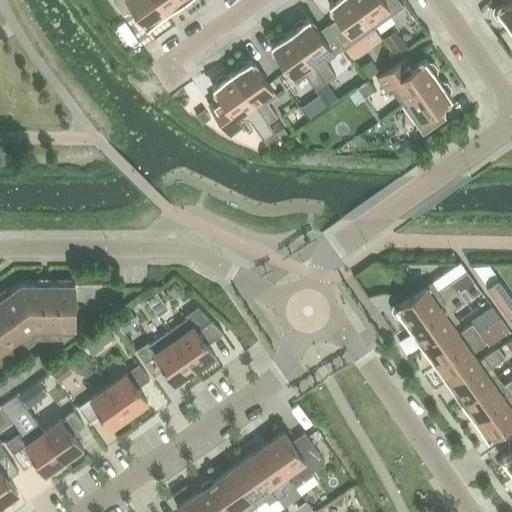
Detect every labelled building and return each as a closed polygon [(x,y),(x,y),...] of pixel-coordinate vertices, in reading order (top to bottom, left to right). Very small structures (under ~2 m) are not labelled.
[(112,0),(122,14),(132,8),(146,27),(165,14),(155,0),(112,0)] [(155,0),(165,14),(184,1),(183,0),(155,0)] [(332,31),(344,48),(372,28),(373,27),(354,0),(332,0),(332,1),(328,4),(342,24),(332,31)] [(354,0),(373,27),(403,6),(398,0),(354,0)] [(511,0),(507,0),(499,6),(498,4),(493,8),(492,13),(496,19),(502,19),(508,28),(511,25),(511,0)] [(293,29),(289,31),(325,82),(335,75),(325,61),(335,55),(308,18),(304,21),(299,19),(294,23),(293,29)] [(325,82),(289,31),(285,34),(280,33),(274,37),(274,42),(270,45),(296,82),(305,75),(315,89),(325,82)] [(407,49),(397,36),(385,44),(394,57),(407,49)] [(401,104),(438,78),(435,74),(437,69),(433,63),(427,63),(425,59),(411,68),(404,59),(407,57),(407,56),(376,77),(377,78),(381,75),(388,85),(387,86),(387,87),(388,86),(401,104)] [(235,70),(231,72),(267,123),(277,116),(267,102),(276,96),(250,59),(246,62),(241,60),(236,64),(235,70)] [(378,71),(370,60),(359,68),(367,79),(378,71)] [(270,126),(267,123),(231,72),(227,75),(222,74),(216,78),(216,83),(212,86),(219,97),(208,105),(213,112),(229,135),(230,134),(227,130),(238,123),(239,122),(243,119),(250,121),(264,140),(274,132),(270,126)] [(341,78),(330,86),(338,98),(349,90),(341,78)] [(438,78),(401,104),(422,134),(446,117),(438,107),(452,97),(449,93),(450,88),(446,83),(441,82),(438,78)] [(356,87),(363,97),(373,90),(366,80),(356,87)] [(315,89),(326,106),(336,99),(325,82),(315,89)] [(209,118),(203,109),(195,115),(201,123),(209,118)] [(277,121),(270,126),(274,132),(279,139),(287,134),(277,121)] [(393,150),(399,158),(411,150),(405,142),(393,150)] [(401,317),(408,327),(458,291),(463,287),(473,280),(460,261),(398,304),(398,303),(392,306),(392,311),(396,317),(401,317)] [(511,297),(498,277),(485,286),(506,315),(511,311),(511,297)] [(480,290),(473,280),(463,287),(471,297),(480,290)] [(74,327),(74,283),(21,284),(0,298),(0,393),(45,362),(39,352),(0,379),(0,351),(35,327),(62,327),(62,334),(73,334),(75,334),(75,327),(74,327)] [(458,291),(408,327),(421,345),(452,323),(452,324),(458,320),(451,311),(465,301),(458,291)] [(156,293),(146,301),(157,317),(168,310),(156,293)] [(199,308),(167,331),(194,368),(200,363),(202,366),(215,357),(205,343),(218,333),(219,335),(223,332),(199,308)] [(490,324),(491,324),(499,318),(493,309),(484,315),(490,324)] [(490,325),(499,338),(509,331),(499,318),(491,324),(490,325)] [(452,323),(421,345),(434,364),(479,332),(472,323),(458,333),(452,324),(452,323)] [(194,368),(167,331),(137,352),(153,375),(155,375),(152,371),(162,365),(174,382),(194,368)] [(486,343),(479,332),(434,364),(447,383),(478,361),(478,360),(472,352),(486,343)] [(96,337),(85,345),(92,354),(103,346),(96,337)] [(478,361),(447,383),(460,401),(497,375),(491,367),(505,357),(497,347),(478,360),(478,361)] [(64,359),(50,370),(59,382),(73,372),(64,359)] [(126,372),(108,385),(128,414),(146,401),(134,384),(145,376),(147,380),(149,379),(139,366),(127,374),(126,372)] [(497,375),(460,401),(473,420),(511,392),(511,377),(503,384),(497,375)] [(37,380),(18,394),(28,408),(47,394),(37,380)] [(128,414),(108,385),(89,398),(91,400),(79,408),(88,421),(89,420),(87,417),(98,410),(110,427),(128,414)] [(511,392),(473,420),(487,439),(511,421),(511,392)] [(60,418),(43,431),(42,431),(63,460),(69,455),(71,459),(83,450),(69,430),(79,423),(82,426),(83,425),(74,412),(62,421),(60,418)] [(42,431),(43,431),(37,422),(6,444),(23,467),(24,466),(22,463),(32,456),(44,473),(63,460),(42,431)] [(309,471),(308,470),(323,460),(303,432),(302,433),(304,436),(292,444),(283,432),(265,444),(292,481),(292,483),(309,471)] [(511,475),(511,435),(507,439),(511,446),(511,450),(501,459),(511,475)] [(265,444),(248,457),(277,499),(285,493),(282,488),(292,481),(265,444)] [(0,448),(0,503),(17,492),(5,475),(14,468),(17,472),(18,471),(1,447),(0,448)] [(248,457),(230,469),(250,498),(251,498),(257,506),(265,500),(269,505),(277,499),(248,457)] [(230,469),(213,481),(212,482),(233,511),(248,511),(257,506),(251,498),(250,498),(230,469)] [(202,489),(195,494),(207,511),(233,511),(212,482),(213,481),(210,478),(200,485),(202,489)] [(207,511),(195,494),(176,507),(179,511),(207,511)] [(305,501),(296,508),(298,511),(308,511),(311,510),(305,501)]
